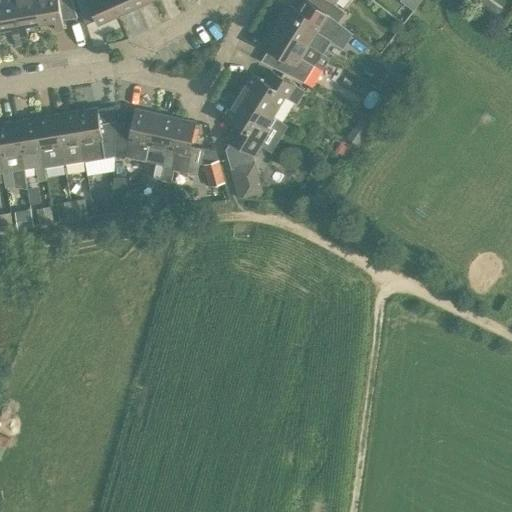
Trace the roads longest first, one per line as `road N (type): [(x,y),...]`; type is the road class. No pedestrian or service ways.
road 1 (track): [(511,338),(304,232),(242,214)]
road 2 (track): [(242,214),(79,245),(0,249)]
road 3 (residential): [(106,67),(206,92),(248,0)]
road 4 (residential): [(106,67),(230,0)]
